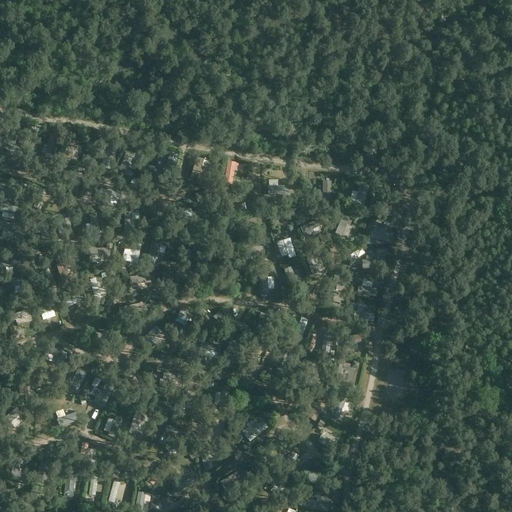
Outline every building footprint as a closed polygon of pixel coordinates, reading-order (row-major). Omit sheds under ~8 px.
[(27,127),(25,133),(21,132),(19,138),(23,139),(22,141),(30,143),(35,129),(27,127)] [(49,136),(46,150),(42,149),(41,154),(45,155),(44,158),(52,161),(58,138),(49,136)] [(0,143),(0,147),(17,158),(22,150),(3,139),(0,143)] [(67,140),(62,162),(70,164),(75,142),(67,140)] [(109,170),(110,170),(118,148),(109,145),(101,167),(103,168),(109,170)] [(164,176),(173,178),(178,156),(169,154),(164,176)] [(205,160),(200,181),(209,183),(214,162),(205,160)] [(82,174),(64,174),(64,183),(82,183),(82,174)] [(157,179),(144,182),(145,187),(159,184),(157,179)] [(359,184),(353,183),(349,200),(355,202),(359,184)] [(296,187),(286,192),(285,190),(281,192),(282,193),(282,194),(276,197),(278,204),(299,194),(297,190),(296,187)] [(122,194),(97,191),(96,197),(121,201),(122,194)] [(211,191),(194,195),(196,205),(194,205),(195,210),(209,206),(210,212),(220,209),(219,205),(214,206),(211,191)] [(0,212),(9,214),(9,216),(13,217),(14,215),(18,216),(20,208),(0,203),(0,212)] [(247,212),(245,203),(233,206),(232,203),(225,205),(227,216),(247,212)] [(374,214),(395,217),(396,209),(375,206),(374,214)] [(89,215),(90,222),(86,223),(89,237),(93,236),(94,239),(101,237),(97,214),(89,215)] [(194,220),(191,216),(184,220),(183,217),(172,224),(176,231),(194,220)] [(351,218),(344,216),(337,237),(343,239),(351,218)] [(75,240),(69,220),(60,222),(66,243),(69,242),(70,246),(77,244),(76,240),(75,240)] [(255,225),(254,220),(239,223),(241,229),(255,225)] [(303,235),(305,234),(306,236),(312,233),(311,231),(322,227),(319,220),(300,229),(303,235)] [(18,229),(0,222),(0,232),(16,238),(18,229)] [(372,233),(369,232),(367,240),(389,244),(391,237),(379,234),(379,230),(373,228),(372,233)] [(289,239),(282,241),(275,243),(278,254),(283,253),(285,257),(287,257),(288,260),(295,258),(289,239)] [(146,264),(154,266),(154,267),(155,267),(155,268),(167,271),(168,264),(156,261),(159,245),(150,243),(146,264)] [(302,248),(304,254),(314,250),(312,244),(302,248)] [(241,254),(255,254),(255,257),(259,257),(259,254),(263,254),(263,247),(242,246),(241,254)] [(87,257),(102,259),(101,262),(107,263),(108,259),(109,259),(110,251),(88,249),(87,257)] [(138,252),(123,250),(121,262),(133,264),(134,259),(137,259),(138,252)] [(318,274),(318,273),(323,271),(318,257),(312,259),(312,258),(305,261),(311,277),(318,274)] [(210,264),(203,261),(197,275),(204,278),(210,264)] [(55,267),(62,287),(71,285),(70,283),(73,282),(71,276),(68,277),(64,264),(55,267)] [(290,268),(283,271),(289,288),(303,283),(298,269),(291,271),(290,268)] [(40,273),(42,278),(50,275),(48,269),(40,273)] [(164,274),(160,297),(172,299),(174,289),(171,289),(168,289),(168,283),(170,275),(164,274)] [(43,279),(47,290),(44,291),(46,296),(49,295),(50,298),(59,294),(52,275),(43,279)] [(268,297),(268,290),(274,290),(274,281),(269,281),(269,278),(268,278),(268,276),(259,276),(260,297),(268,297)] [(127,290),(132,294),(143,281),(139,277),(127,290)] [(24,290),(29,290),(29,288),(34,288),(34,280),(10,280),(10,288),(24,288),(24,290)] [(99,299),(94,280),(88,282),(93,301),(99,299)] [(327,294),(336,297),(337,293),(334,292),(336,286),(330,284),(327,294)] [(357,294),(376,297),(378,289),(359,286),(357,294)] [(149,289),(146,295),(150,298),(154,293),(149,289)] [(10,295),(0,291),(0,298),(8,301),(10,295)] [(341,299),(333,297),(331,303),(339,306),(341,299)] [(52,303),(38,307),(40,315),(41,315),(54,310),(52,303)] [(119,318),(133,315),(133,317),(138,316),(138,314),(146,312),(144,303),(139,304),(140,305),(118,310),(119,318)] [(354,320),(374,322),(374,314),(362,313),(362,309),(358,309),(357,312),(355,312),(354,320)] [(200,321),(179,311),(177,317),(197,327),(200,321)] [(227,314),(223,317),(219,312),(211,319),(215,324),(212,327),(218,334),(233,321),(227,314)] [(266,316),(260,327),(258,326),(255,331),(257,332),(256,333),(264,338),(274,320),(266,316)] [(295,333),(301,336),(306,327),(299,324),(295,333)] [(91,338),(100,339),(99,342),(104,343),(105,340),(111,341),(113,334),(92,330),(91,338)] [(252,340),(234,331),(231,337),(249,346),(252,340)] [(360,337),(343,338),(344,346),(361,344),(360,337)] [(237,365),(241,343),(240,343),(234,342),(231,364),(237,365)] [(290,369),(295,353),(289,351),(290,347),(282,345),(276,366),(290,369)] [(250,359),(255,364),(257,363),(260,365),(264,362),(261,359),(270,351),(265,346),(250,359)] [(68,356),(51,347),(46,355),(64,364),(68,356)] [(78,357),(74,365),(80,368),(84,360),(78,357)] [(342,364),(335,362),(330,384),(338,386),(342,364)] [(306,368),(307,371),(303,373),(307,386),(311,385),(313,393),(321,391),(313,366),(306,368)] [(86,374),(77,371),(67,392),(75,396),(86,374)] [(97,391),(106,375),(100,372),(91,387),(97,391)] [(161,379),(182,381),(182,374),(162,372),(161,379)] [(23,384),(18,385),(20,397),(25,396),(25,400),(33,399),(30,376),(22,377),(23,384)] [(145,397),(134,379),(128,383),(140,400),(145,397)] [(164,418),(170,416),(162,397),(156,400),(164,418)] [(315,423),(326,406),(318,401),(307,418),(315,423)] [(58,419),(61,418),(63,423),(72,419),(71,417),(74,415),(73,414),(78,412),(75,404),(55,412),(58,419)] [(17,408),(0,422),(6,428),(22,414),(17,408)] [(136,437),(140,424),(144,425),(146,417),(142,416),(142,415),(135,413),(129,434),(136,437)] [(218,421),(205,425),(208,436),(213,435),(216,443),(224,441),(218,421)] [(261,422),(256,426),(257,426),(245,436),(250,443),(267,429),(261,422)] [(163,436),(174,441),(173,444),(179,446),(180,444),(183,445),(187,437),(166,428),(163,436)] [(212,470),(207,450),(200,452),(205,471),(212,470)] [(12,458),(9,480),(17,481),(20,459),(12,458)] [(40,462),(37,484),(46,485),(48,472),(50,472),(51,467),(49,466),(49,463),(40,462)] [(150,473),(147,476),(149,478),(145,484),(149,487),(152,484),(153,486),(169,468),(162,463),(152,475),(150,473)] [(67,473),(64,494),(72,495),(75,474),(67,473)] [(224,489),(234,483),(235,485),(238,483),(237,481),(241,479),(237,473),(220,483),(224,489)] [(302,480),(323,485),(324,479),(303,473),(302,480)] [(266,481),(271,485),(268,490),(276,495),(279,491),(282,493),(285,488),(269,477),(266,481)] [(122,481),(114,479),(111,492),(119,493),(122,481)] [(137,511),(138,511),(144,511),(145,505),(152,506),(154,496),(147,495),(148,493),(140,492),(137,511)] [(322,502),(318,495),(302,504),(306,511),(322,502)]
